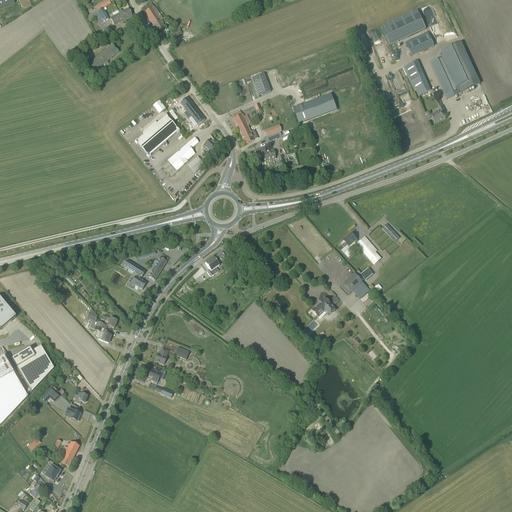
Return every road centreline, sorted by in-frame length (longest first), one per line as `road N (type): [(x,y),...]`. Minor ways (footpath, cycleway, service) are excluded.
road 1 (tertiary): [(66,511),(145,318),(208,247)]
road 2 (unclassified): [(452,131),(294,195),(250,197),(227,172)]
road 3 (unclassified): [(227,172),(213,170),(172,209),(0,250)]
road 4 (unclassified): [(232,223),(238,236),(447,158)]
road 5 (primary): [(281,205),(459,140)]
road 6 (unclassified): [(232,154),(131,0)]
road 7 (primary): [(0,262),(165,223)]
